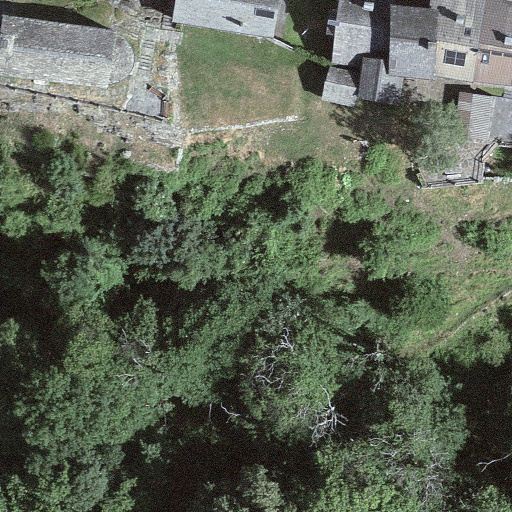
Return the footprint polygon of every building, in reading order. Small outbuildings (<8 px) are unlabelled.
[(276,0),(174,0),(171,22),(271,37),(276,0)] [(433,3),(414,0),(330,0),(325,56),(315,105),(352,110),(354,93),(389,98),(394,67),(432,74),(433,3)] [(511,0),(433,0),(433,3),(432,74),(511,82),(511,78),(511,0)] [(121,31),(3,11),(0,26),(0,70),(112,89),(121,31)] [(0,86),(0,154),(98,158),(101,90),(0,86)]
